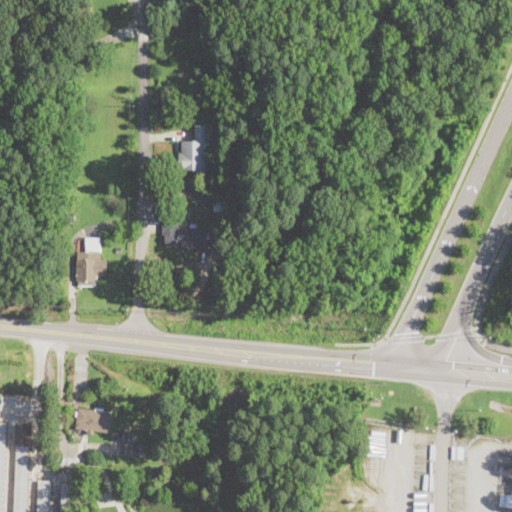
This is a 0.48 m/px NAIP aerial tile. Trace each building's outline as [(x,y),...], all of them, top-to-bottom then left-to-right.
[(205,169),(180,170),(179,153),(182,153),(182,141),(195,141),(195,136),(205,136),(205,169)] [(208,229),(207,247),(178,247),(178,245),(165,245),(165,235),(162,235),(162,218),(179,218),(179,229),(208,229)] [(101,237),(101,260),(107,260),(107,276),(98,276),(98,281),(95,281),(95,286),(77,286),(77,281),(76,281),(76,259),(78,259),(78,252),(87,252),(87,237),(101,237)] [(114,413),(111,433),(95,430),(94,434),(87,433),(88,430),(76,429),(78,417),(75,417),(76,411),(79,412),(79,408),(114,413)] [(33,425),(32,440),(30,440),(26,511),(14,511),(18,424),(33,425)] [(136,434),(136,442),(130,442),(130,444),(143,444),(142,457),(124,457),(125,434),(136,434)] [(51,482),(49,511),(37,511),(39,481),(51,482)] [(74,485),(73,511),(60,511),(62,485),(74,485)]
